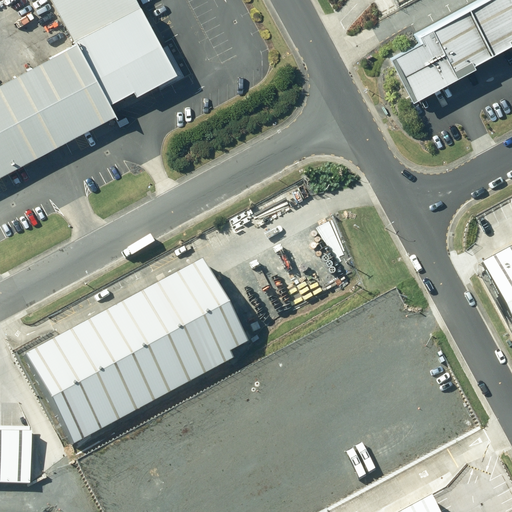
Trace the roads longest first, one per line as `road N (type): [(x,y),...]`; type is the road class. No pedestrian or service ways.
road 1 (residential): [(353,122),(0,299)]
road 2 (residential): [(511,407),(408,212)]
road 3 (residential): [(353,122),(287,0)]
